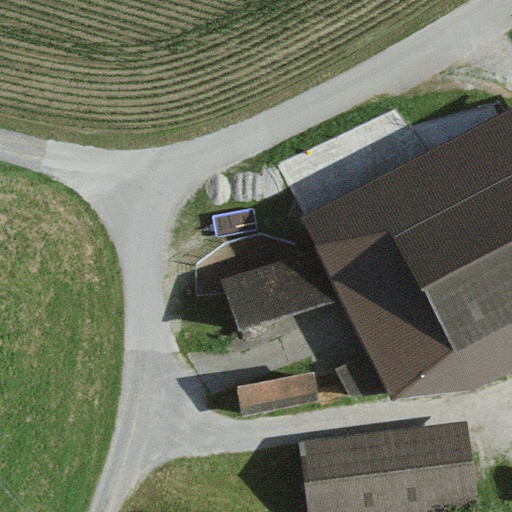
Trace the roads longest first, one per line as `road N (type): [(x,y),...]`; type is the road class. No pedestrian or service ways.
road 1 (track): [(97,511),(121,445),(141,328),(118,230)]
road 2 (track): [(118,230),(81,161),(0,141)]
